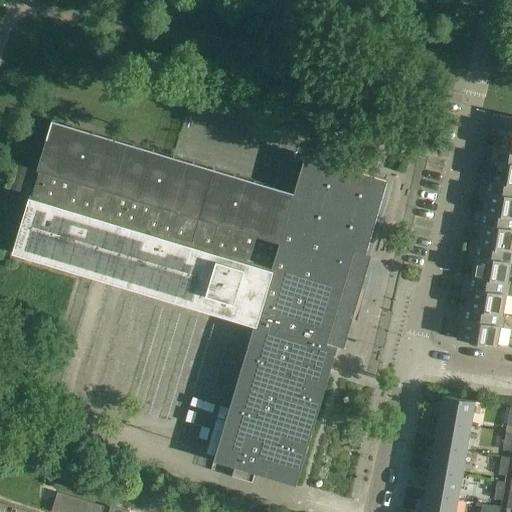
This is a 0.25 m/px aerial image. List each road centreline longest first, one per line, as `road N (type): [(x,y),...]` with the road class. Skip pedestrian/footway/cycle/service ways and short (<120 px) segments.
road 1 (residential): [(415,355),(492,0)]
road 2 (residential): [(380,511),(415,355)]
